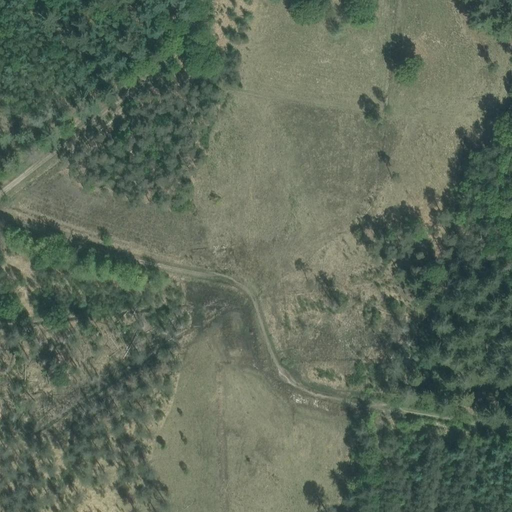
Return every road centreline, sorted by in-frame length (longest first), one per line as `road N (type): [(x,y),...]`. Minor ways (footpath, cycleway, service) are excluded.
road 1 (track): [(0,214),(238,284),(252,299),(278,370),(299,388),(511,432)]
road 2 (track): [(205,0),(195,37),(167,71),(0,196)]
